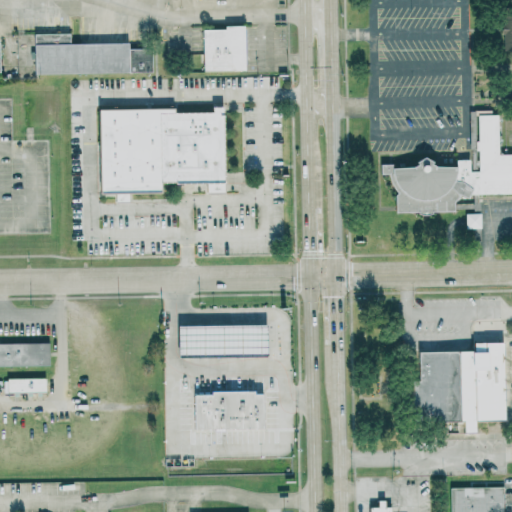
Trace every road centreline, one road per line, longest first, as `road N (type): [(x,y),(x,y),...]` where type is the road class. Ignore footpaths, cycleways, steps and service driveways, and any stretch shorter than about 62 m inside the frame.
road 1 (residential): [(0,281),(308,276)]
road 2 (secondary): [(308,276),(313,511)]
road 3 (secondary): [(303,0),(307,207)]
road 4 (tertiary): [(511,272),(335,276)]
road 5 (secondary): [(335,276),(332,106)]
road 6 (secondary): [(339,511),(337,347)]
